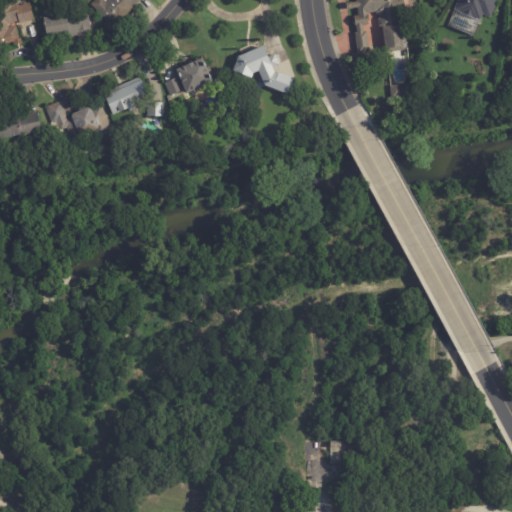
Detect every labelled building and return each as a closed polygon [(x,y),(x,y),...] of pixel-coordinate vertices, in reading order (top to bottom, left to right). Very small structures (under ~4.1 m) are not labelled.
[(143,0),(112,28),(91,6),(97,0),(104,0),(107,3),(110,0),(143,0)] [(406,0),(408,11),(402,12),(404,27),(405,26),(408,53),(388,56),(385,30),(382,28),(381,20),(383,17),(379,14),(379,13),(371,14),(372,26),(366,27),(366,33),(369,32),(372,53),(360,54),(358,34),(360,34),(359,28),(358,28),(358,25),(356,25),(355,19),(357,19),(356,17),(361,17),(360,9),(356,10),(356,11),(350,11),(349,5),(358,4),(357,0),(406,0)] [(481,20),(481,22),(477,20),(477,21),(460,14),(460,13),(455,11),(459,0),(500,0),(492,19),(483,16),(481,20)] [(30,4),(34,21),(20,25),(19,22),(7,25),(9,29),(16,27),(20,40),(22,39),(23,45),(12,48),(11,45),(0,48),(0,5),(9,3),(10,6),(17,4),(17,8),(30,4)] [(88,14),(91,31),(78,33),(78,37),(68,39),(67,36),(48,40),(44,20),(66,17),(66,15),(83,13),(83,12),(87,11),(88,14)] [(295,78),(289,94),(265,84),(266,84),(260,70),(254,72),(253,77),(234,69),(240,56),(264,45),(270,56),(276,54),(281,65),(274,67),(276,72),(279,73),(280,71),(295,78)] [(207,65),(210,73),(212,72),(213,76),(212,77),(213,80),(206,83),(207,84),(203,86),(203,88),(198,90),(197,88),(196,89),(195,88),(188,92),(178,69),(196,60),(204,57),(205,60),(206,60),(208,64),(206,64),(207,65)] [(163,103),(164,103),(164,117),(147,116),(148,107),(141,107),(130,112),(128,108),(113,115),(104,93),(139,77),(148,97),(141,100),(141,102),(163,103)] [(178,80),(183,90),(171,95),(165,83),(177,77),(178,80)] [(391,94),(390,88),(415,85),(416,97),(392,100),(391,94)] [(92,108),(93,109),(100,106),(103,107),(116,134),(99,142),(100,144),(87,150),(86,148),(77,153),(66,128),(58,132),(48,110),(48,107),(58,102),(62,104),(68,117),(66,117),(67,120),(72,117),(72,116),(73,114),(89,106),(92,108)] [(1,139),(0,137),(0,122),(19,119),(19,118),(25,116),(25,115),(38,112),(42,131),(29,134),(29,133),(22,135),(22,134),(1,139)] [(351,453),(354,455),(357,455),(357,460),(352,460),(350,458),(350,455),(344,455),(344,465),(330,465),(331,442),(352,442),(351,453)]
